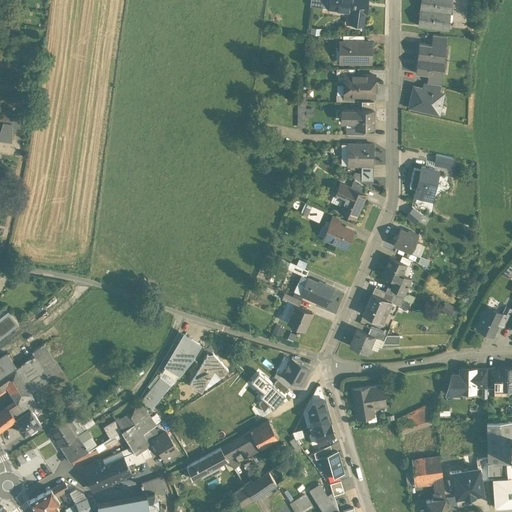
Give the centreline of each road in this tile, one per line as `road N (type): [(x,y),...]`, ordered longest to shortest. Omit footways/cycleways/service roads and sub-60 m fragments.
road 1 (residential): [(327,360),(389,208),(393,0)]
road 2 (residential): [(0,264),(83,280),(327,360)]
road 3 (residential): [(327,360),(395,366),(511,352)]
road 4 (residential): [(368,511),(327,360)]
